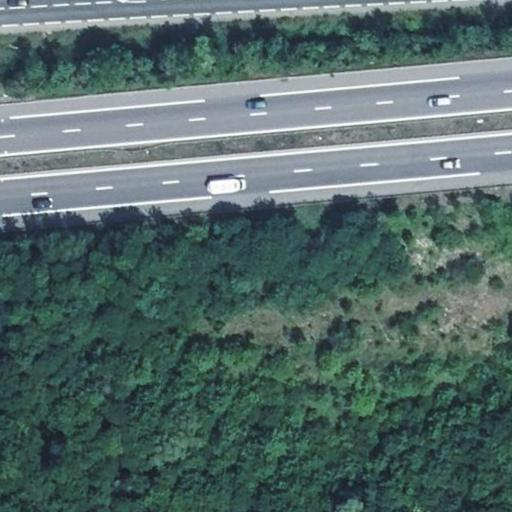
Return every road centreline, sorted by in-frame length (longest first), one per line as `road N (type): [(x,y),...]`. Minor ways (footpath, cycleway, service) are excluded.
road 1 (motorway): [(511,91),(0,137)]
road 2 (motorway): [(0,197),(511,151)]
road 3 (secondary): [(160,0),(0,9)]
